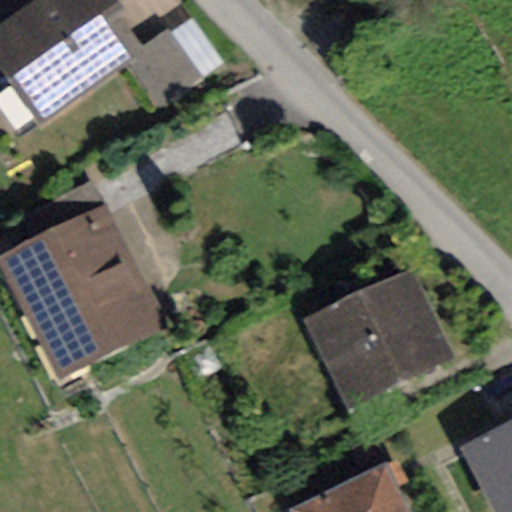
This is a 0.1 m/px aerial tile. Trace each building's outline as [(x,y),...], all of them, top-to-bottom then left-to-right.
[(106,0),(49,0),(0,36),(0,81),(38,134),(147,54),(106,0)] [(107,210),(0,265),(0,278),(59,391),(171,332),(107,210)] [(413,274),(304,327),(347,416),(456,363),(413,274)] [(511,511),(511,429),(459,457),(487,511),(511,511)] [(396,467),(387,472),(398,492),(407,487),(396,467)] [(387,472),(307,511),(408,511),(398,492),(387,472)]
